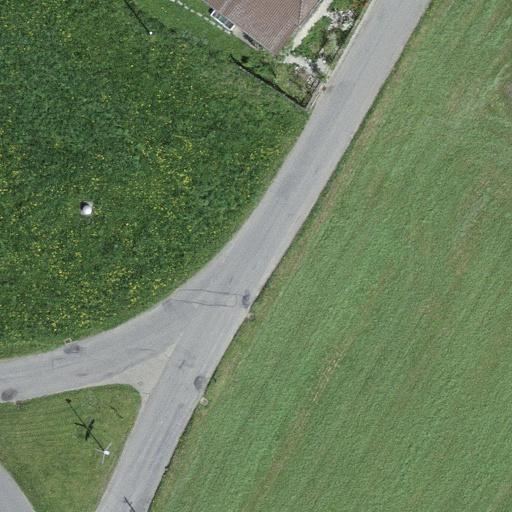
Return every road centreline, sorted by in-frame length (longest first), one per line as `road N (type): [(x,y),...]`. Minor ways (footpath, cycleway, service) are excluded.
road 1 (tertiary): [(203,320),(394,0)]
road 2 (unclassified): [(203,320),(110,359),(0,382)]
road 3 (tertiary): [(123,511),(203,320)]
